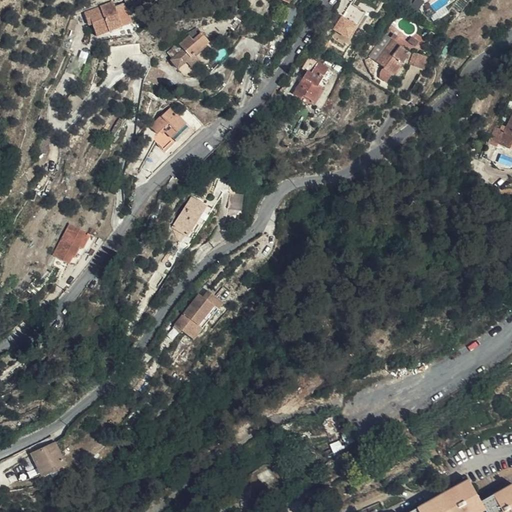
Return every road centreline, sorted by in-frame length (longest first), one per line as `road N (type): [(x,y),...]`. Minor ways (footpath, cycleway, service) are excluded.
road 1 (residential): [(511,34),(400,135),(282,189),(233,246),(195,268),(104,387),(26,443),(0,452)]
road 2 (primary): [(0,447),(325,155),(511,26)]
road 3 (primary): [(511,14),(314,151),(0,432)]
road 4 (residential): [(0,349),(48,323),(142,196),(216,134)]
road 5 (track): [(152,511),(283,416),(378,395)]
